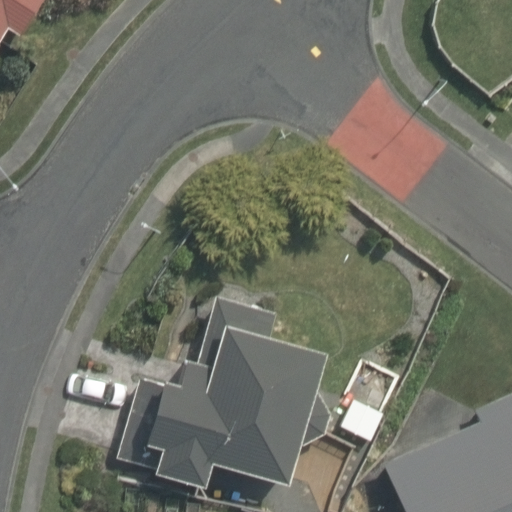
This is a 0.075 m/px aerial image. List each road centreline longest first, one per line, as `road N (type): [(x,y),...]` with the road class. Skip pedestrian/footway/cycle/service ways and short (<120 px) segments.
road 1 (residential): [(235,12),(93,162),(0,293)]
road 2 (residential): [(511,238),(235,12)]
